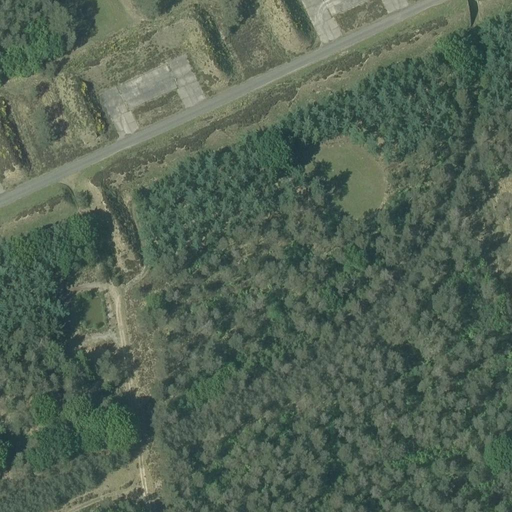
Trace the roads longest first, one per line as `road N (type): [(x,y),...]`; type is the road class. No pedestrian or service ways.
road 1 (track): [(445,0),(0,207)]
road 2 (track): [(68,176),(115,299),(148,511)]
